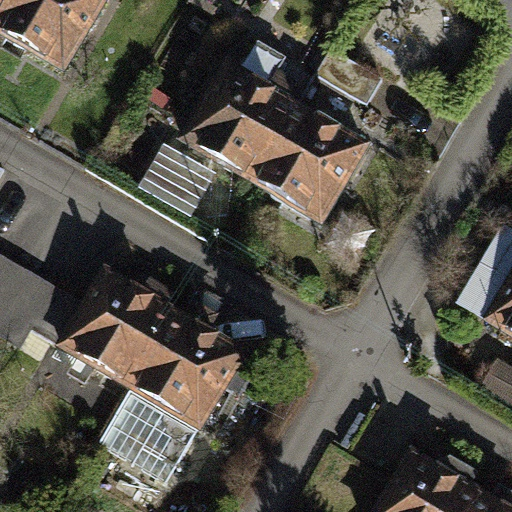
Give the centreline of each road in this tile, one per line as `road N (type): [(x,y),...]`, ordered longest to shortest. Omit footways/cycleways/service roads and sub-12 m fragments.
road 1 (residential): [(0,146),(353,356)]
road 2 (residential): [(353,356),(511,83)]
road 3 (residential): [(353,356),(511,450)]
road 4 (residential): [(260,511),(353,356)]
